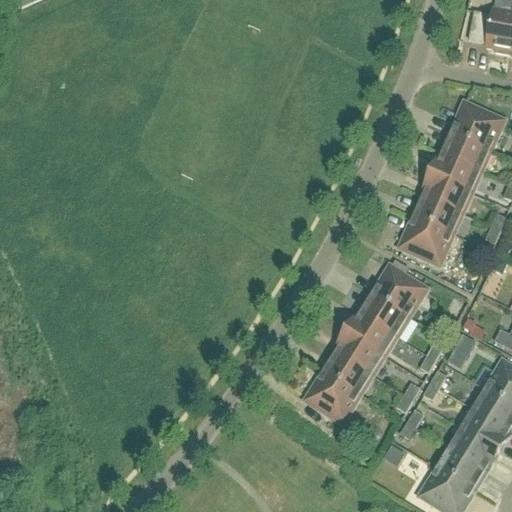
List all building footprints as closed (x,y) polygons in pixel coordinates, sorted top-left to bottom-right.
[(495,58),(509,61),(511,45),(511,16),(494,14),(493,21),(475,18),(471,43),(488,46),(487,53),(496,55),(495,58)] [(503,127),(466,110),(452,140),(490,157),(503,127)] [(452,140),(444,158),(443,160),(481,177),(490,157),(452,140)] [(442,164),(440,163),(433,181),(472,198),(481,177),(443,160),(442,164)] [(433,181),(425,198),(426,198),(425,202),(462,219),(472,198),(433,181)] [(425,202),(423,205),(415,222),(453,239),(462,219),(425,202)] [(502,236),(507,223),(498,219),(492,232),(502,236)] [(415,222),(402,253),(440,269),(453,239),(415,222)] [(496,249),(502,236),(492,232),(487,245),(496,249)] [(409,274),(396,266),(391,273),(404,281),(409,274)] [(426,295),(404,281),(391,273),(374,301),(409,323),(426,295)] [(374,301),(363,317),(361,320),(396,342),(409,323),(374,301)] [(360,323),(358,322),(348,338),(384,361),(396,342),(361,320),(360,323)] [(468,323),(463,333),(472,337),(477,327),(468,323)] [(511,340),(501,335),(495,347),(511,355),(511,340)] [(348,338),(338,355),(339,355),(337,358),(372,380),(384,361),(348,338)] [(456,353),(469,360),(477,347),(464,340),(456,353)] [(444,354),(435,349),(428,362),(437,367),(444,354)] [(337,358),(336,361),(325,378),(360,400),(372,380),(337,358)] [(421,374),(430,379),(437,367),(428,362),(421,374)] [(511,411),(511,372),(504,368),(487,396),(511,411)] [(441,394),(448,382),(439,376),(432,389),(441,394)] [(325,378),(308,405),(343,427),(360,400),(325,378)] [(414,406),(421,394),(412,389),(405,401),(414,406)] [(434,406),(441,394),(432,389),(425,401),(434,406)] [(511,411),(487,396),(475,415),(510,437),(511,433),(511,411)] [(407,418),(414,406),(405,401),(398,413),(407,418)] [(475,415),(463,434),(499,457),(509,440),(508,440),(510,437),(475,415)] [(417,433),(425,421),(416,416),(409,428),(417,433)] [(410,445),(417,433),(409,428),(401,440),(410,445)] [(488,472),(489,473),(499,457),(463,434),(451,454),(486,475),(488,472)] [(394,453),(386,465),(399,474),(407,461),(394,453)] [(451,454),(450,456),(439,473),(475,495),(486,475),(451,454)] [(439,473),(422,501),(439,511),(464,511),(475,495),(439,473)]
